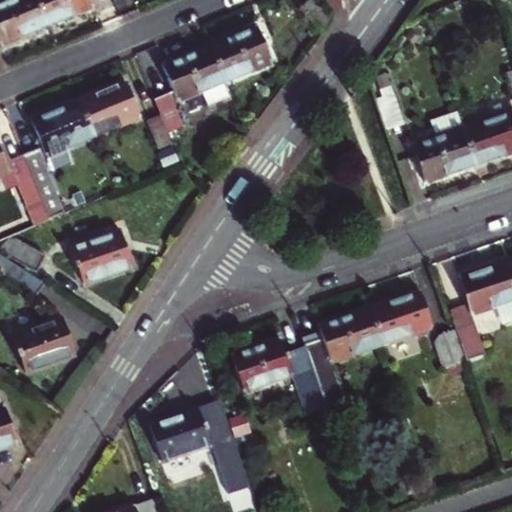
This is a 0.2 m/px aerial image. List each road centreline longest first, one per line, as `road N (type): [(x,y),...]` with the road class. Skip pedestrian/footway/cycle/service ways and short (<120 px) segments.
road 1 (residential): [(207,242),(255,266),(290,272),(511,200)]
road 2 (residential): [(207,242),(31,511)]
road 3 (residential): [(386,0),(207,242)]
road 4 (residential): [(220,0),(0,88)]
